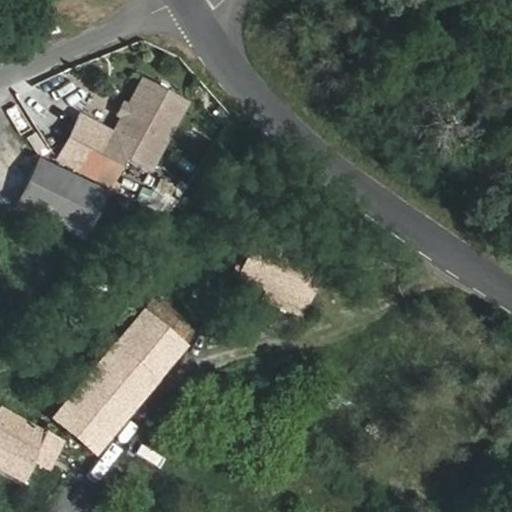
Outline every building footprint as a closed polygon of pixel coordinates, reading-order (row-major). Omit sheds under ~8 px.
[(122,156),(145,170),(183,105),(142,81),(127,107),(121,117),(112,131),(130,141),(122,156)] [(116,114),(121,117),(127,107),(122,104),(116,114)] [(81,239),(104,193),(37,159),(14,206),(81,239)] [(237,278),(267,291),(263,301),(300,317),(321,266),(256,236),(237,278)] [(91,452),(192,334),(151,299),(140,311),(127,300),(99,334),(111,344),(49,417),(91,452)] [(38,447),(54,455),(61,442),(0,408),(0,470),(19,481),(31,460),(38,447)] [(511,482),(511,480),(511,437),(491,470),(511,482)] [(46,468),(54,455),(38,447),(31,460),(46,468)]
